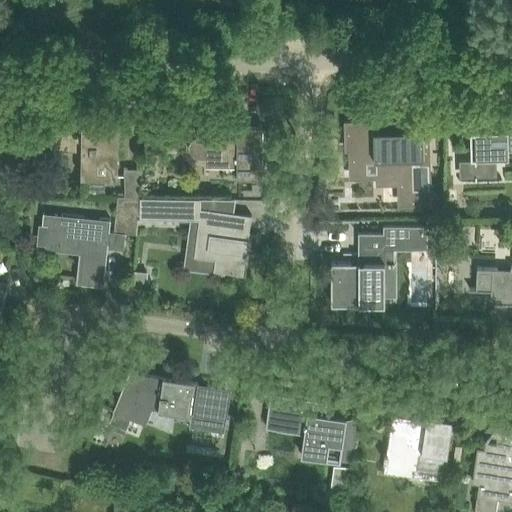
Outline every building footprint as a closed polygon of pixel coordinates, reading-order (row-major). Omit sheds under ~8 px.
[(227,123),(227,117),(204,117),(204,135),(200,135),(200,137),(198,137),(197,137),(195,138),(194,139),(193,140),(192,142),(192,143),(191,145),(191,146),(192,148),(192,149),(193,151),(194,152),(195,153),(197,154),(198,154),(207,154),(207,159),(208,159),(208,158),(225,158),(225,162),(227,162),(237,162),(237,175),(263,175),(263,123),(227,123)] [(492,117),(474,117),(474,119),(474,128),(474,130),(475,130),(475,154),(475,155),(476,155),(509,155),(508,147),(511,147),(511,120),(492,121),(492,118),(492,117)] [(409,120),(350,121),(350,143),(354,143),(354,156),(382,155),(382,172),(403,171),(403,198),(430,197),(428,137),(409,138),(409,120)] [(47,141),(47,150),(61,150),(81,151),(81,175),(92,175),(117,175),(117,142),(117,122),(47,121),(47,141)] [(140,195),(143,169),(124,167),(126,195),(140,195)] [(244,194),(263,194),(263,182),(253,182),(253,188),(244,188),(244,194)] [(139,217),(140,197),(140,195),(126,195),(118,195),(115,230),(137,232),(139,217)] [(140,195),(140,216),(194,218),(193,223),(198,224),(194,255),(215,258),(213,270),(243,274),(251,215),(212,209),(212,197),(140,195)] [(104,284),(106,265),(111,218),(43,211),(42,223),(49,223),(47,248),(79,252),(76,282),(104,284)] [(428,224),(384,224),(384,231),(359,231),(359,252),(343,252),(343,260),(331,260),(331,303),(385,303),(385,260),(395,260),(395,248),(428,248),(428,224)] [(511,267),(493,267),(478,266),(477,268),(476,288),(492,289),(491,301),(511,302),(511,267)] [(136,269),(134,286),(147,287),(149,271),(136,269)] [(193,413),(195,402),(198,382),(130,372),(115,409),(144,421),(150,407),(193,413)] [(340,458),(346,415),(325,412),(326,405),(321,404),(322,399),(271,392),(266,426),(279,428),(279,424),(305,428),(301,453),(340,458)] [(197,416),(197,420),(225,425),(227,413),(199,408),(198,414),(197,416)] [(426,418),(392,413),(385,468),(410,471),(411,465),(434,468),(433,476),(441,477),(445,453),(447,453),(452,418),(427,414),(426,418)] [(477,447),(472,482),(479,483),(475,509),(496,511),(499,493),(495,493),(496,487),(511,489),(511,426),(505,426),(502,450),(484,448),(477,447)] [(334,464),(331,487),(347,489),(351,466),(334,464)]
